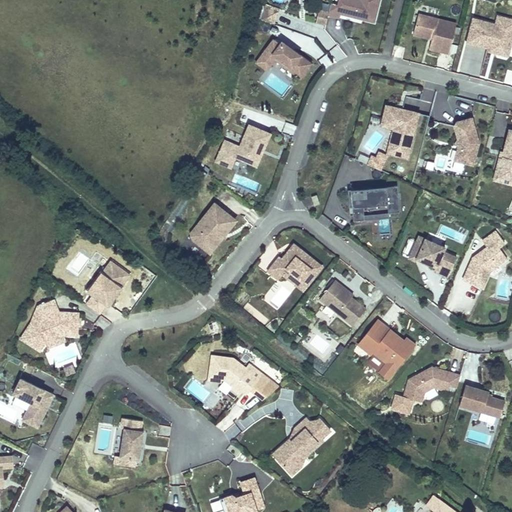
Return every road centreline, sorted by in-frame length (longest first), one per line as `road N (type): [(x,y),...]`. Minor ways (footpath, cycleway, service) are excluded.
road 1 (track): [(475,511),(0,132)]
road 2 (residential): [(511,97),(383,64),(346,67),(316,97),(289,182)]
road 3 (residential): [(304,218),(450,335),(480,344),(511,338)]
road 4 (residential): [(102,356),(121,330),(187,315),(207,302),(271,221)]
road 5 (residential): [(27,511),(102,356)]
road 6 (residential): [(102,356),(175,412),(198,446)]
